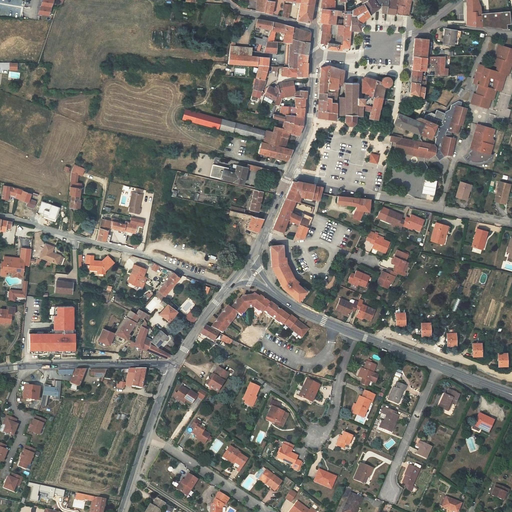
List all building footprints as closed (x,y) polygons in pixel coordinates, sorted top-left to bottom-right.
[(259,12),(265,13),(267,0),(266,0),(257,0),(256,11),(259,12)] [(274,1),(267,0),(265,13),(269,14),(272,14),(274,1)] [(296,20),(310,23),(312,13),(313,0),(299,0),(300,2),(296,20)] [(322,0),(322,1),(321,8),(322,9),(335,10),(335,4),(335,0),(338,0),(339,1),(343,2),(346,2),(345,0),(322,0)] [(379,8),(373,0),(366,0),(362,3),(363,4),(369,15),(379,8)] [(388,0),(376,0),(379,3),(381,3),(381,5),(382,12),(386,13),(388,0)] [(388,0),(386,13),(395,14),(396,0),(388,0)] [(396,0),(395,14),(408,15),(410,0),(396,0)] [(467,13),(466,26),(482,27),(481,14),(480,7),(478,8),(476,3),(467,6),(467,13)] [(366,17),(369,15),(363,4),(360,6),(366,17)] [(49,6),(41,5),(39,15),(48,16),(49,6)] [(366,17),(360,6),(354,9),(351,10),(351,11),(351,14),(351,15),(357,15),(360,23),(366,17)] [(350,26),(351,15),(351,14),(344,14),(343,20),(335,19),(336,15),(336,10),(335,10),(322,9),(321,15),(320,23),(323,23),(343,25),(350,26)] [(488,13),(481,14),(482,27),(504,29),(504,25),(506,25),(510,24),(508,11),(488,13)] [(360,30),(360,23),(357,15),(351,15),(350,26),(350,30),(360,30)] [(271,29),(273,22),(263,20),(263,21),(257,19),(255,27),(271,29)] [(284,32),(285,25),(273,22),(271,29),(271,30),(275,31),(279,32),(279,31),(282,31),(284,32)] [(321,43),(327,44),(327,42),(338,44),(341,44),(343,25),(323,23),(322,30),(321,43)] [(290,43),(292,27),(285,25),(284,32),(284,34),(282,43),(289,43),(290,43)] [(348,47),(350,30),(350,26),(343,25),(341,44),(338,44),(337,50),(342,50),(342,49),(342,47),(348,47)] [(287,68),(296,68),(296,62),(297,53),(307,54),(309,42),(297,40),(299,29),(298,29),(292,27),(290,43),(289,43),(287,68)] [(297,40),(309,42),(310,33),(306,32),(306,31),(302,29),(302,30),(299,29),(297,40)] [(455,30),(445,29),(443,43),(453,45),(454,37),(455,30)] [(275,31),(271,30),(268,38),(266,42),(273,42),(275,31)] [(265,46),(266,42),(268,38),(263,36),(262,39),(260,38),(254,37),(252,42),(259,44),(256,51),(259,51),(261,45),(265,46)] [(415,38),(413,56),(426,57),(428,42),(428,39),(415,38)] [(277,42),(273,42),(266,42),(265,46),(263,52),(276,53),(277,42)] [(486,68),(478,66),(474,80),(480,82),(479,85),(476,94),(475,97),(479,98),(477,105),(488,108),(491,99),(493,100),(496,90),(501,91),(506,74),(506,72),(509,72),(511,63),(511,62),(511,51),(508,51),(509,48),(498,45),(494,57),(492,57),(490,64),(496,66),(495,71),(486,68)] [(229,54),(251,56),(252,48),(235,46),(230,46),(229,50),(229,54)] [(296,62),(296,68),(296,76),(307,77),(307,69),(308,63),(307,62),(307,59),(307,54),(297,53),(296,62)] [(259,65),(268,66),(269,58),(251,56),(229,54),(228,63),(228,64),(231,64),(257,66),(257,65),(259,65)] [(413,56),(412,74),(421,75),(421,70),(425,71),(425,69),(425,65),(426,62),(428,63),(433,65),(435,64),(434,75),(443,75),(443,68),(444,56),(430,57),(426,57),(413,56)] [(268,66),(259,65),(256,77),(256,78),(253,89),(262,92),(263,88),(262,87),(264,81),(264,80),(268,66)] [(321,68),(320,77),(328,78),(329,66),(328,66),(321,68)] [(329,66),(328,78),(327,93),(327,97),(331,98),(331,99),(336,99),(336,96),(337,96),(338,85),(341,85),(342,82),(344,71),(329,66)] [(287,68),(283,67),(282,76),(296,76),(296,68),(287,68)] [(411,79),(411,82),(419,83),(421,83),(423,84),(426,85),(426,81),(425,80),(425,75),(424,75),(421,75),(412,74),(411,79)] [(328,78),(320,77),(320,83),(319,93),(327,93),(328,78)] [(365,98),(363,98),(363,104),(365,105),(372,107),(380,109),(381,103),(386,104),(386,101),(382,100),(382,97),(384,86),(387,86),(388,86),(389,85),(390,83),(390,82),(391,81),(390,79),(389,78),(387,77),(386,77),(383,78),(382,80),(381,82),(373,79),(365,77),(362,80),(361,92),(365,92),(365,98)] [(294,92),(292,81),(281,83),(285,97),(294,95),(294,92)] [(358,82),(345,82),(345,97),(339,97),(339,115),(345,115),(345,122),(348,126),(352,126),(355,122),(356,116),(362,116),(362,105),(363,105),(363,104),(363,98),(357,98),(358,82)] [(423,97),(424,87),(422,87),(419,86),(419,83),(411,82),(410,93),(423,97)] [(274,89),(269,86),(268,87),(264,94),(274,100),(285,97),(281,83),(275,86),(274,89)] [(262,92),(253,89),(252,95),(260,98),(262,92)] [(470,103),(477,105),(479,98),(475,97),(476,94),(473,94),(470,103)] [(325,111),(336,113),(337,103),(331,102),(331,99),(331,98),(327,97),(326,101),(325,111)] [(295,107),(304,108),(305,98),(295,98),(295,104),(295,107)] [(318,110),(325,111),(326,101),(319,100),(318,104),(318,110)] [(463,126),(469,109),(461,107),(462,102),(459,101),(452,105),(451,110),(447,112),(446,113),(438,110),(436,114),(433,113),(420,116),(415,119),(400,114),(398,113),(393,124),(388,136),(390,136),(390,141),(392,141),(396,142),(394,152),(430,159),(437,156),(440,161),(446,156),(452,157),(456,139),(446,137),(448,131),(459,134),(461,126),(463,126)] [(370,112),(369,118),(377,120),(380,109),(372,107),(365,105),(364,111),(370,112)] [(304,108),(295,107),(293,107),(291,107),(285,107),(284,114),(284,115),(285,115),(303,117),(304,108)] [(221,119),(214,117),(185,110),(183,119),(218,129),(221,119)] [(336,115),(336,113),(325,111),(318,110),(317,118),(336,121),(336,115)] [(284,121),(302,126),(303,117),(285,115),(285,117),(273,114),(272,118),(277,119),(284,121)] [(232,132),(263,141),(266,132),(237,124),(221,119),(218,129),(232,133),(232,132)] [(284,121),(277,119),(274,127),(282,129),(284,121)] [(290,133),(298,135),(302,126),(284,121),(282,129),(274,127),(273,129),(282,131),(282,129),(290,132),(290,133)] [(477,124),(471,144),(474,145),(472,149),(468,153),(470,155),(466,159),(468,160),(470,161),(472,161),(476,162),(478,162),(480,162),(482,162),(484,161),(486,160),(487,160),(488,159),(489,158),(491,156),(493,155),(490,154),(493,144),(490,144),(491,140),(495,129),(477,124)] [(263,141),(285,147),(288,137),(281,135),(282,131),(273,129),(272,133),(266,132),(263,141)] [(258,153),(288,161),(292,150),(263,143),(261,142),(258,153)] [(369,161),(377,163),(379,155),(371,154),(369,161)] [(82,176),(85,169),(77,166),(78,163),(76,162),(75,165),(74,165),(71,172),(71,180),(70,184),(69,194),(71,195),(79,196),(81,183),(75,182),(73,182),(74,173),(76,174),(82,176)] [(207,176),(210,164),(201,162),(198,174),(207,176)] [(268,174),(269,169),(247,164),(247,168),(246,169),(268,174)] [(246,169),(247,168),(236,165),(235,169),(232,168),(232,169),(212,165),(210,176),(243,184),(246,169)] [(437,181),(425,178),(422,193),(435,195),(437,181)] [(293,181),(285,199),(294,202),(301,204),(302,200),(316,202),(317,200),(320,187),(312,185),(300,183),(293,181)] [(460,182),(456,197),(467,200),(471,185),(460,182)] [(500,182),(495,201),(503,204),(506,194),(508,195),(510,185),(500,182)] [(16,195),(17,189),(10,186),(4,186),(2,198),(7,199),(8,196),(8,193),(16,195)] [(16,195),(15,198),(28,202),(29,199),(31,194),(17,189),(16,195)] [(263,191),(254,189),(249,210),(258,211),(263,191)] [(138,208),(141,194),(134,193),(133,198),(131,197),(129,207),(128,212),(139,214),(140,209),(138,208)] [(79,196),(71,195),(70,207),(78,209),(78,208),(79,200),(79,196)] [(370,199),(338,196),(337,203),(348,205),(357,206),(356,209),(356,210),(352,217),(359,220),(362,213),(361,213),(362,211),(366,211),(368,211),(370,199)] [(29,199),(28,202),(26,206),(33,209),(36,201),(29,199)] [(291,211),(294,202),(285,199),(281,209),(290,213),(291,211)] [(39,212),(48,215),(47,217),(55,220),(59,208),(42,202),(39,212)] [(290,225),(291,222),(288,220),(290,213),(281,209),(273,229),(283,232),(286,224),(290,225)] [(244,214),(236,212),(235,211),(230,210),(229,213),(229,215),(236,217),(247,219),(248,218),(251,218),(247,229),(257,232),(263,219),(252,216),(252,215),(244,214)] [(402,226),(403,222),(400,221),(401,219),(402,215),(389,210),(385,221),(392,224),(398,226),(397,228),(400,229),(402,226)] [(298,224),(301,214),(295,211),(295,212),(294,214),(290,213),(288,220),(291,222),(298,224)] [(312,218),(310,217),(302,213),(301,214),(298,224),(299,224),(308,228),(312,218)] [(404,220),(403,222),(402,226),(406,227),(407,226),(413,228),(419,231),(424,220),(411,215),(410,218),(409,220),(405,219),(404,220)] [(131,217),(130,222),(137,224),(143,226),(144,220),(131,217)] [(0,230),(8,232),(9,228),(10,229),(12,222),(1,219),(0,218),(0,230)] [(111,218),(110,220),(112,221),(111,228),(135,233),(137,224),(130,222),(126,221),(125,224),(117,223),(118,220),(111,218)] [(112,221),(110,220),(102,219),(99,228),(108,231),(111,228),(112,221)] [(446,235),(448,226),(436,223),(431,241),(441,243),(444,235),(446,235)] [(304,240),(308,228),(299,224),(293,240),(304,240)] [(108,231),(99,228),(97,240),(103,241),(105,235),(106,236),(107,234),(108,231)] [(472,246),(481,249),(483,240),(485,241),(487,232),(477,229),(472,246)] [(370,232),(368,235),(367,239),(371,241),(375,242),(374,244),(372,248),(385,253),(390,242),(383,239),(377,237),(378,235),(370,232)] [(57,263),(60,256),(51,252),(53,247),(46,244),(41,257),(57,263)] [(30,265),(32,249),(22,248),(21,258),(20,258),(20,259),(17,259),(17,258),(5,256),(4,262),(2,262),(1,275),(7,275),(7,272),(12,272),(11,276),(22,277),(24,265),(30,265)] [(283,248),(271,249),(271,267),(282,288),(298,301),(307,292),(301,287),(297,283),(298,282),(296,280),(293,282),(292,281),(293,280),(292,278),(294,277),(296,276),(292,268),(289,262),(286,263),(285,263),(284,262),(283,262),(282,261),(286,259),(286,257),(284,257),(284,253),(283,248)] [(394,272),(396,273),(402,275),(403,272),(401,271),(404,265),(408,255),(397,250),(392,263),(395,264),(397,265),(394,272)] [(94,264),(94,270),(98,270),(98,273),(105,273),(105,271),(114,262),(108,256),(101,262),(99,262),(99,261),(93,260),(93,256),(86,255),(86,263),(90,263),(94,264)] [(143,277),(146,269),(135,265),(131,273),(133,273),(129,282),(139,286),(143,277)] [(393,276),(395,276),(396,273),(394,272),(392,271),(389,269),(387,273),(386,272),(385,272),(382,271),(377,284),(388,288),(390,282),(393,276)] [(356,271),(355,274),(354,276),(351,275),(348,282),(351,283),(352,282),(358,284),(365,287),(369,276),(356,271)] [(176,274),(174,272),(155,295),(161,299),(179,277),(180,276),(182,276),(182,275),(176,273),(176,274)] [(21,291),(10,289),(9,300),(15,301),(15,296),(22,297),(26,297),(28,282),(22,281),(21,291)] [(71,293),(72,283),(57,281),(56,291),(71,293)] [(247,309),(251,308),(261,296),(260,296),(259,297),(257,296),(242,298),(240,300),(239,299),(231,308),(228,306),(211,327),(223,333),(237,314),(241,316),(247,309)] [(251,308),(254,308),(262,313),(264,311),(282,325),(284,324),(299,335),(302,332),(304,334),(308,329),(290,315),(289,317),(277,307),(270,302),(270,303),(261,296),(251,308)] [(352,307),(356,309),(356,308),(357,306),(358,302),(355,301),(353,304),(340,298),(336,310),(342,313),(349,315),(351,309),(352,307)] [(363,301),(360,299),(358,302),(357,306),(360,308),(359,310),(357,315),(363,318),(370,320),(375,310),(362,304),(363,301)] [(177,311),(167,304),(160,313),(169,321),(177,311)] [(13,315),(14,308),(7,307),(7,310),(1,309),(0,313),(0,322),(2,323),(5,322),(10,322),(11,314),(13,315)] [(54,335),(29,335),(29,352),(34,352),(34,354),(47,354),(47,350),(57,350),(57,353),(70,353),(70,349),(74,349),(73,309),(56,309),(56,317),(53,318),(54,335)] [(103,328),(98,340),(110,345),(115,334),(128,340),(131,335),(129,334),(139,316),(136,314),(130,311),(115,333),(103,328)] [(404,312),(395,313),(396,326),(405,326),(404,312)] [(190,313),(185,318),(192,324),(197,318),(190,313)] [(142,348),(145,338),(145,337),(147,332),(149,334),(152,330),(151,329),(150,327),(146,326),(147,322),(144,320),(142,325),(139,331),(135,343),(131,341),(129,346),(133,348),(134,345),(142,348)] [(430,323),(421,323),(421,336),(431,336),(430,323)] [(205,326),(200,334),(213,341),(219,333),(208,327),(205,326)] [(160,331),(152,340),(151,341),(157,346),(167,336),(169,334),(169,333),(162,328),(160,331)] [(456,333),(447,333),(447,346),(456,346),(456,333)] [(221,341),(230,345),(232,340),(229,338),(224,335),(221,341)] [(164,357),(165,358),(166,359),(167,359),(168,358),(171,355),(150,344),(151,341),(145,338),(142,348),(164,357)] [(481,343),(472,343),(473,356),(482,356),(481,343)] [(506,353),(498,353),(499,366),(507,366),(506,353)] [(376,365),(367,361),(365,366),(367,366),(365,369),(364,369),(361,368),(358,376),(370,381),(373,373),(376,365)] [(219,368),(214,375),(215,375),(208,386),(209,386),(218,393),(225,382),(224,381),(227,378),(224,376),(226,373),(219,368)] [(95,377),(104,377),(107,369),(95,369),(95,375),(95,377)] [(141,388),(145,369),(129,369),(128,372),(126,384),(132,386),(141,388)] [(79,387),(85,370),(75,370),(70,383),(71,384),(78,387),(79,387)] [(373,373),(370,381),(375,383),(378,375),(373,373)] [(208,388),(209,386),(208,386),(215,375),(214,375),(212,374),(204,386),(208,388)] [(358,376),(356,381),(368,386),(370,381),(358,376)] [(308,396),(314,398),(316,392),(317,392),(320,385),(307,379),(299,396),(307,399),(308,396)] [(51,385),(45,384),(45,385),(42,400),(40,406),(46,408),(48,402),(51,403),(57,403),(59,388),(60,388),(61,381),(55,380),(54,387),(51,387),(51,385)] [(406,386),(397,382),(395,387),(393,387),(388,400),(398,404),(400,397),(401,394),(402,394),(403,391),(404,391),(406,386)] [(243,400),(246,401),(253,404),(256,397),(260,387),(250,383),(243,400)] [(38,400),(39,388),(24,386),(23,398),(38,400)] [(182,386),(176,394),(181,397),(179,399),(184,403),(186,400),(191,404),(197,396),(198,395),(197,395),(191,390),(190,392),(182,386)] [(198,395),(197,396),(203,400),(207,393),(201,389),(197,395),(198,395)] [(456,392),(449,390),(446,396),(444,395),(438,408),(447,411),(450,403),(452,399),(457,401),(459,395),(456,393),(456,392)] [(375,395),(365,391),(362,397),(359,397),(356,405),(352,413),(363,418),(370,402),(372,403),(375,395)] [(272,400),(270,406),(272,407),(277,409),(280,404),(272,400)] [(278,425),(283,427),(289,414),(277,409),(272,407),(267,417),(276,421),(279,422),(278,425)] [(387,415),(384,421),(381,429),(391,432),(398,415),(396,414),(397,412),(385,408),(382,413),(387,415)] [(4,431),(13,435),(17,424),(15,423),(16,419),(7,415),(3,423),(7,424),(4,431)] [(478,415),(473,425),(472,428),(479,431),(480,428),(488,432),(494,421),(494,420),(484,416),(484,417),(478,415)] [(29,430),(38,434),(43,424),(44,424),(45,420),(36,416),(34,420),(34,419),(32,423),(31,422),(29,426),(31,427),(29,430)] [(201,422),(196,419),(191,427),(194,429),(192,433),(197,436),(199,437),(198,439),(204,444),(210,435),(203,431),(204,429),(199,425),(201,422)] [(339,437),(336,445),(343,448),(345,444),(348,445),(352,436),(343,433),(342,436),(341,437),(339,437)] [(419,441),(417,446),(420,447),(418,450),(417,454),(426,458),(431,447),(419,441)] [(292,468),(296,470),(300,461),(296,459),(298,456),(290,452),(291,450),(292,450),(292,449),(283,444),(282,448),(277,458),(293,465),(292,468)] [(20,461),(29,464),(35,450),(26,446),(24,450),(25,450),(23,453),(22,453),(21,457),(22,457),(20,461)] [(240,453),(230,446),(229,447),(226,452),(224,455),(235,463),(234,464),(232,467),(238,472),(247,459),(239,454),(240,453)] [(223,457),(234,464),(235,463),(224,455),(223,457)] [(354,479),(362,482),(365,474),(369,476),(370,476),(373,469),(360,463),(354,479)] [(419,470),(409,466),(405,475),(406,475),(403,482),(412,486),(419,470)] [(257,479),(259,479),(260,478),(266,470),(263,468),(261,470),(260,471),(255,476),(255,478),(257,479)] [(275,490),(277,487),(281,482),(266,470),(260,478),(268,483),(267,485),(274,491),(275,490)] [(332,486),(336,477),(319,470),(314,481),(322,485),(323,482),(332,486)] [(5,487),(14,491),(16,484),(19,485),(23,478),(13,474),(11,477),(9,476),(5,487)] [(188,474),(184,481),(182,484),(180,482),(176,489),(185,494),(189,488),(191,490),(197,480),(188,474)] [(509,490),(496,484),(491,495),(505,500),(509,490)] [(290,490),(285,498),(290,502),(296,494),(290,490)] [(77,492),(76,500),(83,502),(83,499),(96,502),(96,505),(94,511),(102,511),(104,507),(104,504),(105,499),(77,492)] [(221,511),(222,508),(223,505),(224,506),(229,498),(219,492),(215,499),(215,500),(213,504),(211,504),(211,511),(221,511)] [(342,511),(353,511),(356,508),(357,509),(362,498),(351,493),(342,511)] [(457,511),(461,503),(446,497),(441,511),(443,511),(451,511),(452,510),(456,511),(457,511)] [(166,503),(157,498),(152,505),(150,504),(145,511),(158,511),(159,510),(161,511),(163,508),(165,504),(166,503)] [(312,511),(311,511),(309,510),(297,502),(289,511),(312,511)]
